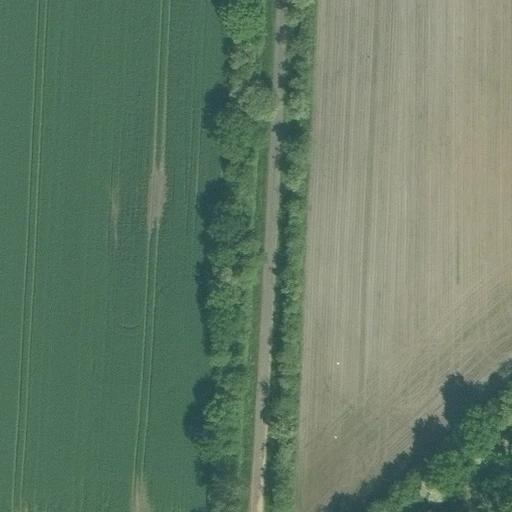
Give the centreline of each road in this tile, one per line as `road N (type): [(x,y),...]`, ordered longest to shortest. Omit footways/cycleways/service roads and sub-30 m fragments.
road 1 (unclassified): [(275,0),(252,511)]
road 2 (track): [(511,419),(402,511)]
